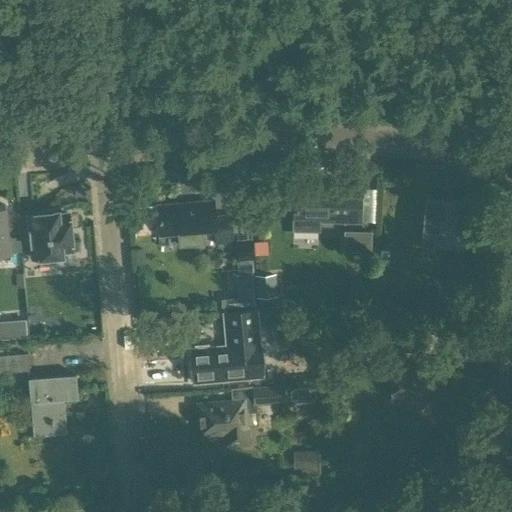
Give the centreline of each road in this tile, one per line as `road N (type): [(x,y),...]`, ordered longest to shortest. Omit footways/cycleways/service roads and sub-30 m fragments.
road 1 (residential): [(511,144),(320,135),(111,145)]
road 2 (residential): [(146,511),(111,145)]
road 3 (residential): [(498,511),(511,343)]
